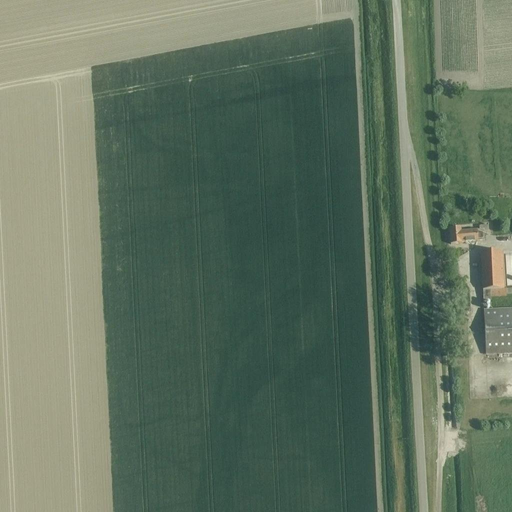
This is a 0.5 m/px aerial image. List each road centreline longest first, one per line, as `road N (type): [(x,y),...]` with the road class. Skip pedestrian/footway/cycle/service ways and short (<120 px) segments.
road 1 (residential): [(436,511),(435,275),(402,137)]
road 2 (unclassified): [(402,137),(423,511)]
road 3 (unclassified): [(396,0),(402,137)]
